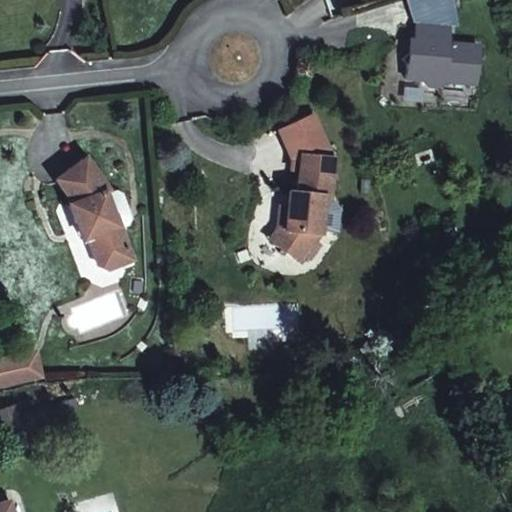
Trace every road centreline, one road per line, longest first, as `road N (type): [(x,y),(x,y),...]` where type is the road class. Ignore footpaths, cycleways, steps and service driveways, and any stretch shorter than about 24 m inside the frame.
road 1 (residential): [(212,98),(252,100),(279,70),(273,30),(237,11),(200,26),(188,65)]
road 2 (residential): [(0,90),(188,65)]
